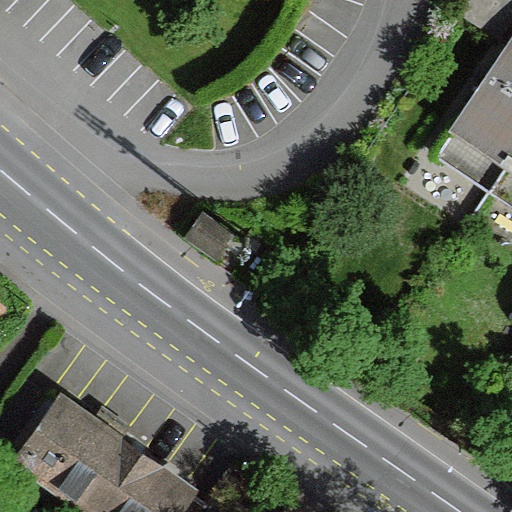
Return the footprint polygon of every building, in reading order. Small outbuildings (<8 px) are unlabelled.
[(511,46),(438,155),(493,192),(511,163),(511,46)] [(511,163),(493,192),(511,204),(511,163)] [(235,240),(205,220),(190,242),(220,263),(235,240)] [(55,393),(14,446),(103,511),(172,511),(188,491),(55,393)] [(200,511),(206,504),(188,491),(172,511),(200,511)]
